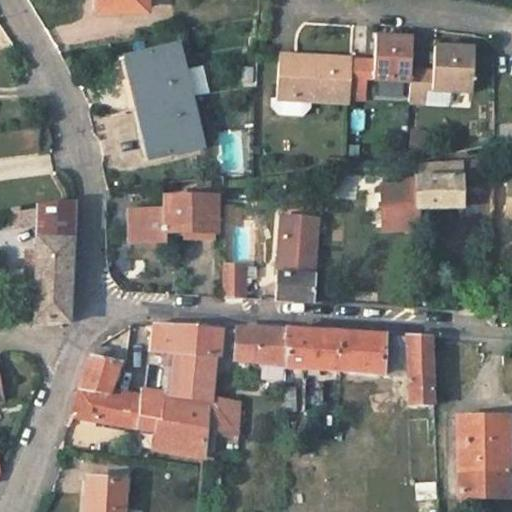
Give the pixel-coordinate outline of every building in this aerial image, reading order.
[(146,0),(95,0),(95,7),(147,8),(146,0)] [(397,38),(375,37),(374,61),(373,68),(373,79),(373,80),(374,80),(410,81),(410,70),(412,39),(397,38)] [(126,58),(151,160),(197,149),(173,47),(126,58)] [(432,71),(410,70),(410,81),(409,100),(409,101),(424,102),(425,90),(472,93),(474,50),(454,48),(434,47),(432,71)] [(314,57),(278,55),(276,98),(310,100),(349,102),(349,99),(350,90),(351,59),(314,57)] [(367,60),(351,59),(350,90),(366,91),(366,78),(367,68),(367,60)] [(184,70),(190,97),(208,92),(202,66),(184,70)] [(410,81),(374,80),(373,98),(409,100),(410,81)] [(366,91),(350,90),(349,99),(365,100),(366,91)] [(276,98),(271,98),(271,105),(278,114),(302,115),(310,108),(310,100),(276,98)] [(247,128),(246,113),(236,113),(236,128),(247,128)] [(424,133),(411,132),(409,152),(423,153),(424,133)] [(339,159),(324,159),(323,166),(339,167),(339,159)] [(493,162),(459,164),(460,172),(493,170),(493,162)] [(403,189),(380,189),(382,232),(417,230),(416,209),(459,209),(459,215),(491,215),(491,214),(493,183),(493,170),(460,172),(459,164),(415,168),(415,183),(403,183),(403,189)] [(508,183),(493,183),(491,214),(506,214),(505,220),(510,220),(511,220),(511,179),(508,179),(508,183)] [(165,210),(129,210),(129,243),(166,243),(166,230),(185,230),(185,241),(196,241),(196,231),(215,232),(215,198),(165,198),(165,210)] [(73,203),(38,207),(38,208),(37,223),(36,252),(34,292),(33,322),(68,324),(72,243),(73,203)] [(19,208),(8,210),(14,227),(37,223),(38,208),(19,211),(19,208)] [(506,214),(491,214),(491,215),(485,314),(507,315),(510,220),(505,220),(506,214)] [(276,273),(275,301),(312,304),(319,219),(282,217),(278,273),(276,273)] [(215,232),(196,231),(196,241),(214,241),(215,232)] [(36,252),(26,252),(24,292),(34,292),(36,252)] [(245,268),(223,267),(223,298),(244,299),(245,268)] [(178,326),(151,325),(149,353),(143,389),(164,392),(163,396),(170,397),(171,355),(218,358),(221,331),(178,326)] [(256,329),(236,330),(233,361),(238,361),(250,362),(264,364),(284,365),(285,365),(285,331),(256,329)] [(431,340),(285,331),(285,365),(284,365),(284,368),(408,377),(410,407),(428,406),(434,405),(431,340)] [(108,349),(96,347),(88,358),(83,366),(76,391),(70,417),(136,429),(139,401),(108,395),(120,364),(105,362),(108,349)] [(218,358),(171,355),(170,397),(207,402),(209,403),(209,401),(213,366),(218,367),(218,358)] [(250,362),(238,361),(237,370),(249,371),(250,362)] [(284,365),(264,364),(262,379),(284,381),(284,368),(284,365)] [(296,413),(295,387),(284,387),(286,412),(296,413)] [(143,389),(141,389),(139,401),(136,429),(154,432),(151,450),(203,458),(204,454),(205,436),(206,407),(163,400),(163,396),(164,392),(143,389)] [(238,405),(209,401),(209,403),(207,402),(206,407),(205,436),(215,436),(236,439),(238,405)] [(507,420),(456,421),(458,498),(508,497),(507,420)] [(115,429),(106,427),(105,435),(114,437),(115,429)] [(215,436),(205,436),(204,454),(214,455),(215,436)] [(122,511),(124,481),(87,479),(84,511),(122,511)] [(437,499),(436,482),(414,483),(416,500),(437,499)] [(219,499),(219,486),(210,486),(210,499),(219,499)]
